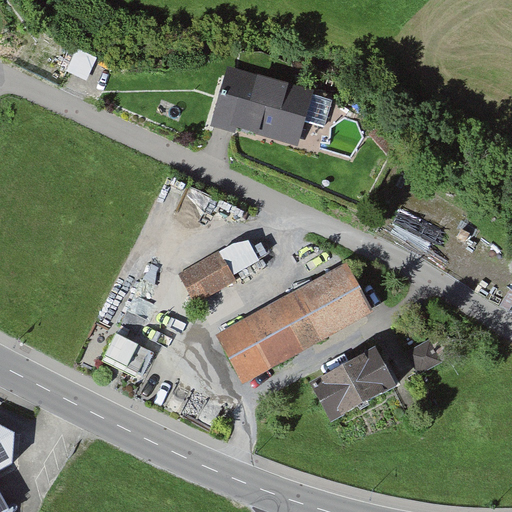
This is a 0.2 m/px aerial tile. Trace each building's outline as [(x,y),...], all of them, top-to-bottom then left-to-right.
[(41,36),(34,56),(44,59),(38,74),(51,79),(63,44),(41,36)] [(97,74),(73,62),(67,75),(73,78),(66,91),(85,100),(97,74)] [(294,153),(310,99),(229,75),(211,134),(232,140),(234,135),(294,153)] [(160,118),(157,127),(168,131),(172,122),(160,118)] [(366,152),(383,172),(400,158),(383,138),(366,152)] [(199,307),(240,283),(223,254),(182,277),(199,307)] [(221,338),(248,388),(379,317),(352,268),(221,338)] [(118,335),(106,359),(124,369),(137,345),(118,335)] [(406,352),(419,376),(442,364),(429,340),(406,352)] [(330,427),(396,392),(376,355),(310,389),(330,427)] [(409,411),(419,431),(443,420),(434,399),(409,411)] [(0,511),(6,511),(0,500),(0,480),(13,474),(13,446),(0,438),(0,511)]
